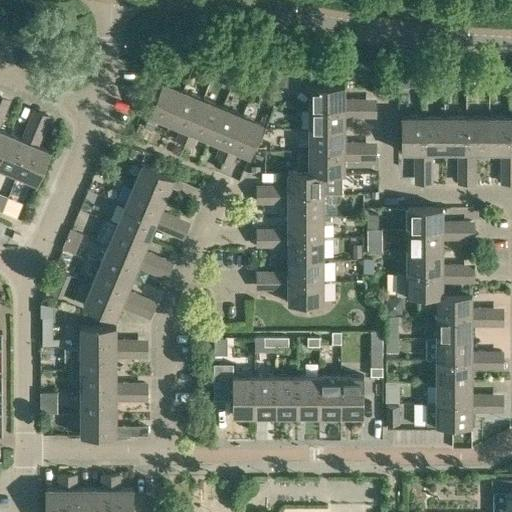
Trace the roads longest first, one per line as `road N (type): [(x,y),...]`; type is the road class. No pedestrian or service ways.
road 1 (residential): [(167,451),(219,459),(482,457),(511,430)]
road 2 (residential): [(511,45),(358,30),(188,0)]
road 3 (residential): [(167,451),(168,332),(226,178)]
road 4 (residential): [(389,90),(390,184),(404,195),(511,194)]
road 5 (residential): [(24,448),(27,272)]
road 6 (residential): [(27,272),(93,117)]
road 7 (residential): [(24,448),(167,451)]
